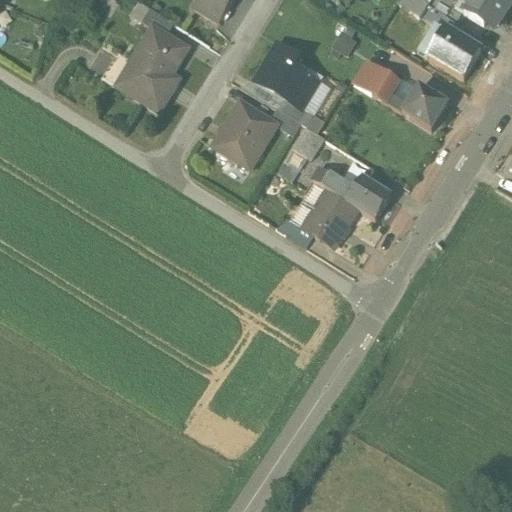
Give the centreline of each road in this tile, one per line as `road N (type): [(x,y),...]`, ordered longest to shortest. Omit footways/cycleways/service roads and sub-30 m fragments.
road 1 (residential): [(168,173),(376,310)]
road 2 (tertiary): [(511,106),(376,310)]
road 3 (tertiary): [(376,310),(247,511)]
road 4 (residential): [(275,0),(168,173)]
road 5 (residential): [(0,73),(168,173)]
